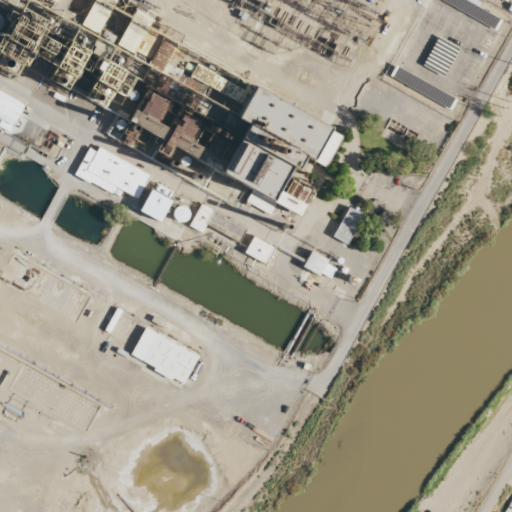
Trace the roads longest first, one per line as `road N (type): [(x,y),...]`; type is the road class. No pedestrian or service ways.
road 1 (residential): [(511,36),(318,389)]
road 2 (track): [(309,400),(228,511)]
